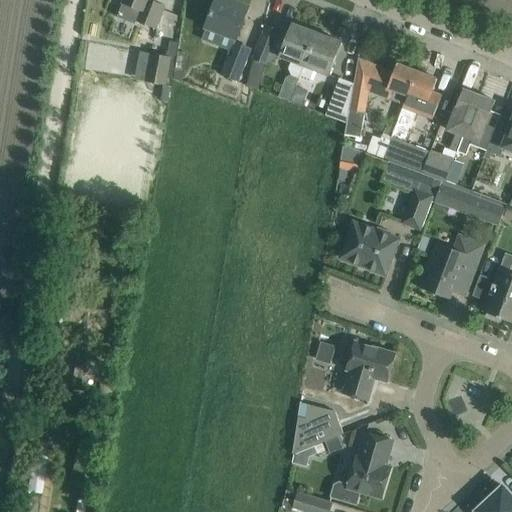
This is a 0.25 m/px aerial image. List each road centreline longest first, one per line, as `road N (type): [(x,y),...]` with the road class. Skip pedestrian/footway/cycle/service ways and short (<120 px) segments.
road 1 (track): [(0,455),(77,0)]
road 2 (residential): [(441,339),(423,405),(456,483)]
road 3 (unclassified): [(511,56),(373,0)]
road 4 (residential): [(441,339),(324,294)]
